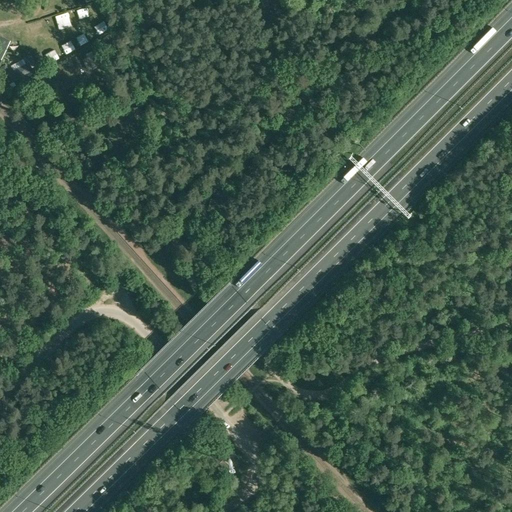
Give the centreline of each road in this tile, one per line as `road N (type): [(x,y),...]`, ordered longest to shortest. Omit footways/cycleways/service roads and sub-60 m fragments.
road 1 (motorway): [(511,20),(21,511)]
road 2 (motorway): [(75,511),(511,79)]
road 3 (unclassified): [(273,369),(189,276),(178,235),(401,0)]
road 4 (unclassified): [(0,398),(76,321),(113,312),(161,348),(266,478)]
road 5 (track): [(426,345),(369,363),(324,393),(292,388),(273,369)]
